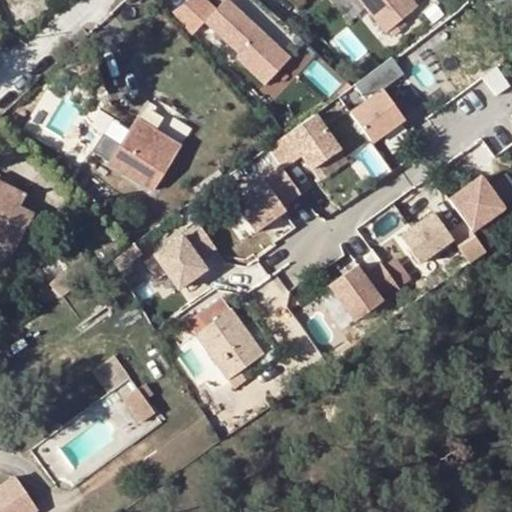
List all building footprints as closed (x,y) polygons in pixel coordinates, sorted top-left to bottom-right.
[(224,0),(216,9),(206,0),(189,0),(173,17),(190,37),(204,22),(240,55),(237,59),(265,84),(290,57),(226,0),(224,0)] [(417,7),(411,0),(358,0),(386,33),(417,7)] [(401,75),(389,58),(352,86),(364,102),(348,114),(370,143),(402,119),(380,90),(401,75)] [(189,130),(150,103),(112,164),(154,192),(182,149),(178,146),(189,130)] [(279,166),(281,169),(300,155),(311,170),(338,149),(313,115),(266,149),(279,166)] [(279,166),(265,176),(286,205),(300,195),(281,169),(279,166)] [(286,205),(265,176),(261,179),(282,208),(286,205)] [(464,222),(470,231),(503,207),(480,176),(447,200),(464,222)] [(282,208),(261,179),(230,202),(254,234),(285,212),(282,208)] [(0,184),(0,198),(20,209),(25,198),(0,184)] [(0,246),(14,253),(32,216),(20,209),(0,198),(0,246)] [(138,209),(124,221),(129,228),(144,216),(138,209)] [(453,238),(471,263),(486,252),(470,231),(464,222),(449,233),(433,212),(400,236),(420,263),(453,238)] [(47,224),(32,216),(14,253),(29,260),(47,224)] [(199,262),(216,250),(198,226),(146,265),(158,283),(167,276),(179,292),(206,272),(199,262)] [(83,258),(49,281),(61,301),(95,276),(83,258)] [(400,290),(380,264),(364,276),(357,266),(328,287),(354,323),(400,290)] [(185,323),(231,388),(244,379),(238,371),(261,354),(221,297),(185,323)] [(131,380),(115,358),(93,373),(109,395),(131,380)] [(138,390),(146,402),(155,395),(146,384),(138,390)] [(141,425),(155,414),(146,402),(138,390),(122,401),(141,425)] [(0,511),(35,511),(36,511),(13,478),(0,486),(0,511)]
